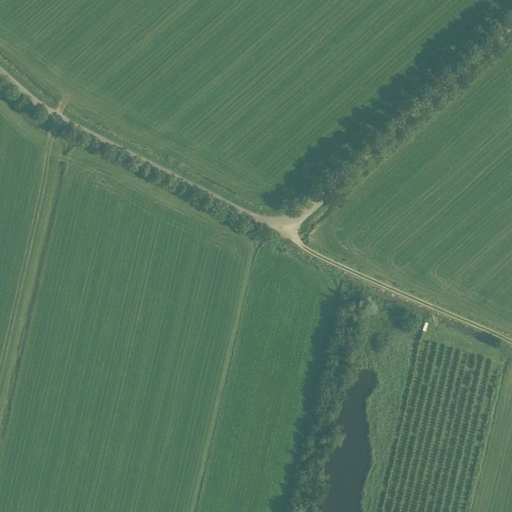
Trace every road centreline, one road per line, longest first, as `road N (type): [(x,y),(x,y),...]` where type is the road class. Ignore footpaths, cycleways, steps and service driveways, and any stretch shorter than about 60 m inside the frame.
road 1 (unclassified): [(511,25),(291,225),(60,117),(0,70)]
road 2 (track): [(291,225),(305,249),(511,342)]
